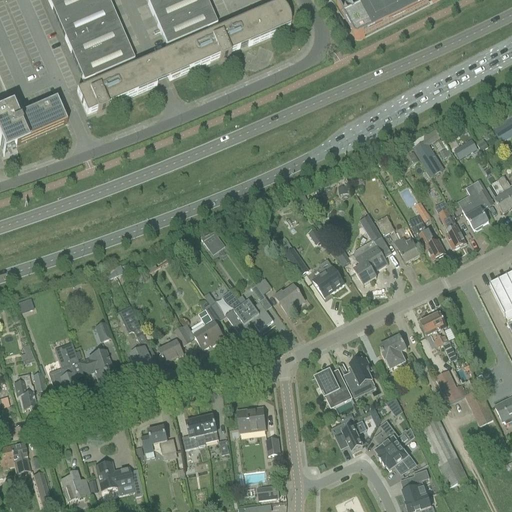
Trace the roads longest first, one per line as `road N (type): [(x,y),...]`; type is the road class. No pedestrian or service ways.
road 1 (primary): [(0,279),(230,197),(511,51)]
road 2 (primary): [(511,13),(212,149),(0,229)]
road 3 (residential): [(0,435),(281,364)]
road 4 (residential): [(281,364),(511,247)]
road 5 (unclassified): [(179,120),(311,56),(318,35),(306,0)]
road 6 (unclassified): [(85,155),(20,0)]
road 7 (unclassified): [(179,120),(126,0)]
road 8 (residential): [(299,492),(281,364)]
road 9 (residential): [(390,511),(366,465),(299,492)]
